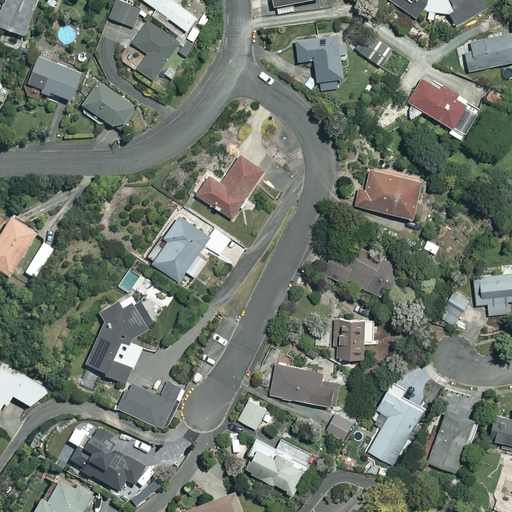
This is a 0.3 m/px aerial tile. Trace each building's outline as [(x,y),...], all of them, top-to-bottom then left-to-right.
[(36,0),(6,0),(0,16),(0,24),(24,33),(36,0)] [(141,7),(124,0),(114,0),(108,15),(132,26),(141,7)] [(181,0),(145,0),(190,32),(199,19),(179,4),(181,0)] [(422,10),(425,0),(390,0),(418,19),(422,10)] [(425,0),(422,10),(428,11),(427,19),(434,20),(435,12),(449,14),(454,8),(450,0),(425,0)] [(450,0),(454,8),(449,14),(455,24),(486,6),(482,0),(450,0)] [(179,41),(149,20),(133,43),(148,53),(137,68),(153,79),(179,41)] [(511,60),(511,29),(470,40),(472,52),(464,54),(469,71),(511,60)] [(344,32),(295,37),(297,61),(313,59),(317,90),(338,88),(337,78),(342,77),(339,53),(347,52),(344,32)] [(393,41),(382,34),(369,58),(380,64),(393,41)] [(80,71),(38,57),(29,83),(42,87),(40,92),(57,97),(58,94),(70,98),(80,71)] [(441,88),(421,77),(408,102),(465,133),(477,110),(454,97),(457,92),(443,84),(441,88)] [(135,106),(98,81),(79,109),(98,122),(102,116),(120,129),(135,106)] [(499,90),(489,86),(484,96),(494,101),(499,90)] [(263,168),(240,154),(222,182),(209,174),(196,194),(232,217),(263,168)] [(421,178),(370,166),(365,188),(359,186),(355,204),(412,217),(421,178)] [(204,244),(210,235),(180,214),(164,236),(168,239),(152,262),(179,280),(195,256),(204,244)] [(35,234),(8,217),(0,230),(0,271),(8,277),(35,234)] [(210,235),(204,244),(219,254),(231,238),(215,227),(210,235)] [(400,263),(339,236),(324,270),(355,284),(356,283),(385,296),(400,263)] [(440,245),(427,239),(423,247),(436,253),(440,245)] [(54,250),(43,243),(24,273),(35,280),(54,250)] [(511,264),(502,266),(502,273),(473,276),(476,304),(487,303),(488,314),(509,312),(508,300),(511,299),(511,264)] [(469,298),(449,290),(438,317),(458,326),(469,298)] [(85,362),(126,379),(149,333),(145,318),(150,316),(146,298),(123,304),(122,301),(100,306),(104,319),(85,362)] [(374,318),(333,318),(333,341),(337,341),(337,357),(363,356),(363,342),(374,342),(374,318)] [(322,370),(275,362),(270,394),(333,404),(337,382),(320,379),(322,370)] [(0,369),(0,368),(0,407),(1,405),(5,407),(11,397),(30,407),(51,390),(3,364),(0,369)] [(100,378),(86,371),(80,384),(93,390),(100,378)] [(180,385),(167,379),(160,395),(129,382),(118,408),(162,426),(180,385)] [(406,389),(390,381),(376,408),(388,414),(369,452),(393,464),(422,407),(402,397),(406,389)] [(266,408),(248,399),(238,419),(256,428),(266,408)] [(473,418),(446,409),(428,462),(455,471),(473,418)] [(351,422),(336,413),(325,430),(341,440),(351,422)] [(511,416),(493,413),(489,438),(502,440),(500,447),(511,449),(511,416)] [(112,437),(79,420),(61,455),(82,467),(80,470),(119,491),(125,480),(134,485),(145,465),(125,455),(123,459),(105,450),(112,437)] [(277,446),(255,437),(241,468),(293,491),(310,453),(280,440),(277,446)] [(74,488),(55,477),(42,500),(39,499),(31,511),(80,511),(91,494),(76,485),(74,488)] [(239,511),(232,492),(180,511),(239,511)]
